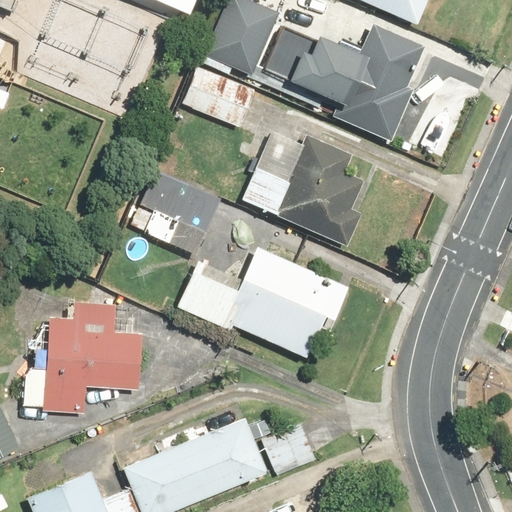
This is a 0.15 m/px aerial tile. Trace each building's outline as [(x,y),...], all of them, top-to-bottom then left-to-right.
[(14,0),(0,0),(0,6),(10,11),(14,0)] [(368,0),(417,21),(426,0),(368,0)] [(339,100),(333,113),(392,139),(415,87),(408,84),(426,43),(374,20),(361,50),(309,27),(287,77),(339,100)] [(258,88),(199,64),(182,104),(241,129),(258,88)] [(272,128),(243,198),(349,243),(363,210),(351,205),(363,177),(345,169),(353,151),(306,131),(302,141),(272,128)] [(216,199),(157,171),(132,223),(191,251),(216,199)] [(199,257),(178,304),(230,328),(234,321),(306,354),(326,311),(337,316),(351,283),(260,243),(244,278),(199,257)] [(74,315),(48,314),(42,408),(84,411),(86,383),(140,386),(144,331),(114,329),(115,304),(75,301),(74,315)] [(0,457),(21,448),(0,403),(0,457)] [(247,414),(123,464),(132,486),(103,498),(91,468),(26,494),(33,511),(165,511),(269,470),(271,476),(316,458),(301,421),(257,438),(247,414)]
